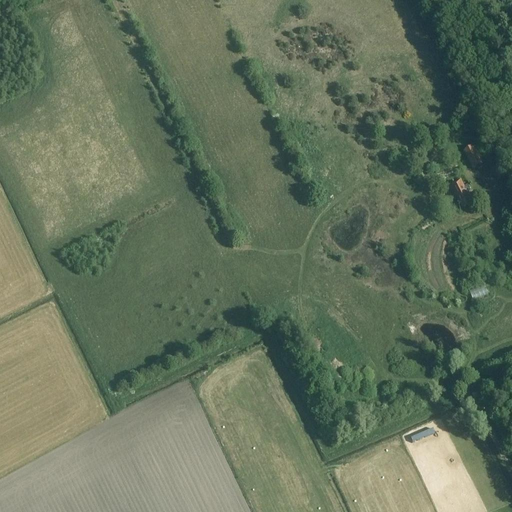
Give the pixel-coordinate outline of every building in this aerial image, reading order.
[(473,170),(483,165),(474,147),(464,152),(473,170)] [(467,186),(465,187),(462,181),(450,186),(455,197),(457,197),(463,209),(471,204),(468,197),(470,197),(467,191),(469,190),(467,186)] [(483,285),(469,291),(474,303),(488,297),(483,285)] [(495,313),(499,318),(505,313),(501,308),(495,313)] [(497,327),(493,331),(499,338),(506,331),(501,326),(508,319),(504,315),(494,325),(497,327)]
